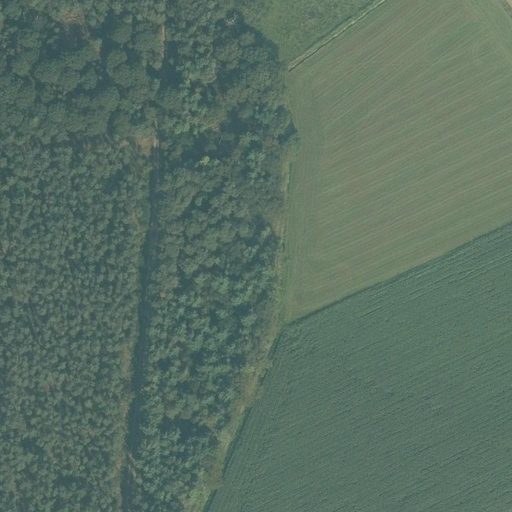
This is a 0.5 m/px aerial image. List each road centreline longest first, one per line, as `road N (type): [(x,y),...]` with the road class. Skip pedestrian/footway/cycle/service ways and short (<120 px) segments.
road 1 (track): [(150,150),(122,511)]
road 2 (track): [(160,0),(150,150)]
road 3 (track): [(0,154),(150,150)]
